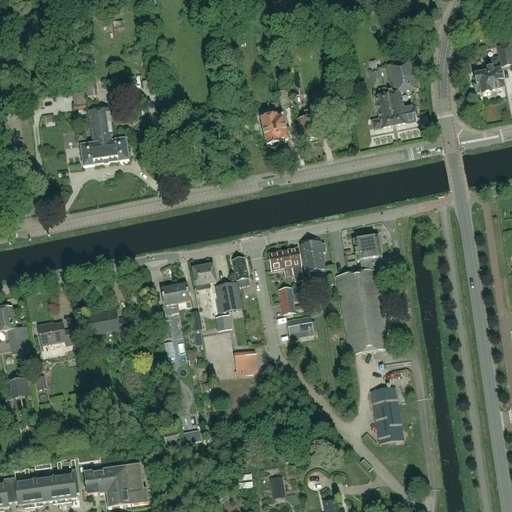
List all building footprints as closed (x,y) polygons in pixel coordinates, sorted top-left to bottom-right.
[(471,25),(478,28),(482,18),(475,15),(471,25)] [(429,22),(419,24),(422,42),(432,40),(429,22)] [(234,60),(231,42),(221,43),(223,62),(234,60)] [(498,48),(502,68),(511,66),(511,57),(510,46),(498,48)] [(475,76),(477,85),(475,86),(477,96),(482,95),(482,96),(493,94),(493,93),(505,91),(501,71),(498,59),(491,61),(493,70),(488,71),(488,74),(475,76)] [(405,110),(401,94),(420,90),(414,63),(392,67),(386,68),(391,92),(388,92),(388,90),(386,90),(385,89),(379,90),(380,97),(375,98),(380,121),(373,123),(375,131),(381,129),(381,130),(407,124),(416,122),(415,119),(416,118),(416,117),(418,116),(416,108),(405,110)] [(370,72),(373,87),(383,84),(380,70),(370,72)] [(145,93),(155,91),(153,79),(147,80),(148,82),(143,83),(145,93)] [(97,91),(96,92),(94,81),(84,82),(86,93),(86,98),(98,96),(97,91)] [(293,107),(290,91),(279,94),(280,102),(268,105),(270,112),(293,107)] [(86,98),(86,93),(73,95),(76,113),(88,112),(87,105),(86,98)] [(327,98),(314,100),(319,119),(331,117),(327,98)] [(159,109),(154,110),(154,106),(148,106),(149,116),(149,117),(155,117),(159,117),(159,109)] [(123,108),(112,110),(114,125),(116,125),(116,126),(125,125),(123,108)] [(110,140),(114,140),(109,110),(102,111),(105,129),(100,130),(102,139),(105,139),(108,161),(118,160),(118,164),(119,164),(116,146),(111,147),(110,140)] [(94,142),(94,144),(99,143),(100,148),(92,149),(95,168),(96,167),(95,163),(108,161),(105,139),(102,139),(100,130),(105,129),(102,111),(89,113),(94,142)] [(314,111),(305,113),(306,121),(298,123),(303,143),(321,139),(314,111)] [(289,142),(287,134),(283,115),(261,120),(268,149),(269,148),(272,151),(277,150),(279,146),(281,146),(281,144),(289,142)] [(83,148),(81,148),(85,169),(95,168),(92,149),(100,148),(99,143),(94,144),(94,142),(87,143),(86,134),(76,135),(78,145),(82,144),(83,148)] [(116,146),(119,164),(130,162),(126,141),(114,143),(114,140),(110,140),(111,147),(116,146)] [(336,278),(350,357),(390,350),(376,271),(374,272),(373,265),(383,264),(378,238),(376,238),(373,236),(371,237),(369,239),(353,242),(357,263),(360,263),(362,274),(336,278)] [(320,244),(301,248),(306,274),(325,271),(322,254),(325,253),(324,245),(320,246),(320,244)] [(304,282),(301,268),(298,249),(290,251),(293,269),(296,284),(304,282)] [(293,269),(290,251),(269,255),(272,273),(293,269)] [(244,260),(233,262),(238,289),(250,286),(244,260)] [(210,285),(216,284),(213,266),(193,270),(197,292),(210,290),(210,285)] [(327,277),(328,286),(335,285),(334,276),(327,277)] [(174,287),(180,314),(179,311),(187,309),(187,310),(192,309),(187,285),(174,287)] [(237,285),(223,288),(216,289),(221,315),(228,313),(242,311),(237,285)] [(174,287),(161,290),(167,317),(180,314),(174,287)] [(291,290),(279,292),(283,316),(295,314),(291,290)] [(309,305),(295,307),(297,315),(311,312),(309,305)] [(12,308),(0,309),(0,333),(8,332),(12,355),(30,352),(25,328),(16,330),(12,308)] [(88,318),(92,336),(117,332),(117,334),(137,330),(135,318),(117,321),(116,313),(105,315),(88,318)] [(199,313),(192,315),(195,333),(195,335),(195,339),(201,337),(200,331),(202,331),(199,313)] [(289,335),(313,331),(311,323),(311,318),(287,323),(289,335)] [(172,339),(169,322),(161,323),(165,341),(172,339)] [(38,327),(42,347),(65,343),(65,347),(74,345),(72,332),(65,333),(63,324),(54,326),(54,324),(38,327)] [(247,376),(245,358),(235,359),(238,377),(247,376)] [(42,390),(50,388),(46,375),(39,377),(42,390)] [(7,402),(33,397),(31,387),(29,388),(27,380),(10,383),(12,391),(5,392),(7,402)] [(395,389),(371,393),(380,445),(403,441),(395,389)] [(96,426),(93,402),(86,403),(89,427),(96,426)] [(163,435),(166,444),(152,448),(154,455),(182,448),(178,431),(163,435)] [(78,459),(79,465),(101,462),(100,456),(78,459)] [(147,490),(144,491),(141,466),(84,474),(88,498),(106,495),(108,510),(149,505),(147,490)] [(12,481),(9,482),(10,492),(11,502),(12,505),(18,504),(19,508),(25,507),(25,510),(25,511),(43,508),(42,504),(53,503),(54,506),(54,507),(72,505),(72,504),(71,504),(71,500),(77,499),(77,496),(79,495),(79,493),(76,472),(73,473),(73,476),(56,478),(16,484),(16,481),(12,481)] [(283,478),(270,480),(273,500),(286,498),(283,478)] [(5,485),(0,486),(0,511),(3,511),(3,510),(9,509),(9,505),(12,505),(11,502),(9,482),(5,482),(5,485)] [(338,511),(336,500),(323,503),(325,511),(338,511)]
